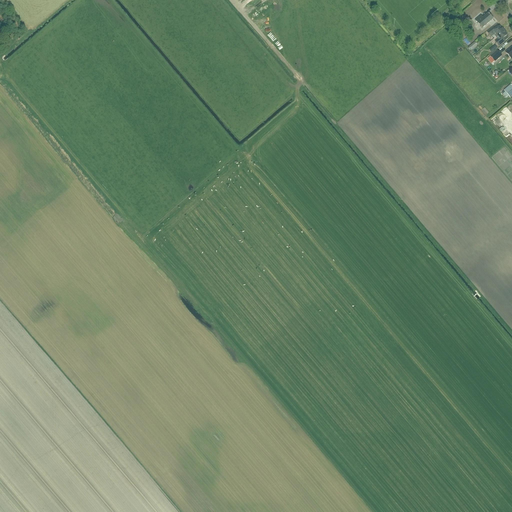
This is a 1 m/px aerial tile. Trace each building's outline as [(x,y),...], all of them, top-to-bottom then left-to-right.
[(483,29),(493,20),(488,14),(482,19),(481,17),(476,21),(483,29)] [(496,38),(504,31),(502,28),(502,29),(500,27),(495,31),(493,29),(488,33),(491,38),(494,35),(496,38)] [(504,31),(496,38),(499,40),(495,43),(499,47),(504,43),(502,40),(508,36),(506,34),(507,33),(504,31)] [(478,46),(475,43),(469,48),(472,51),(478,46)] [(495,62),(502,56),(498,51),(491,57),(495,62)]
